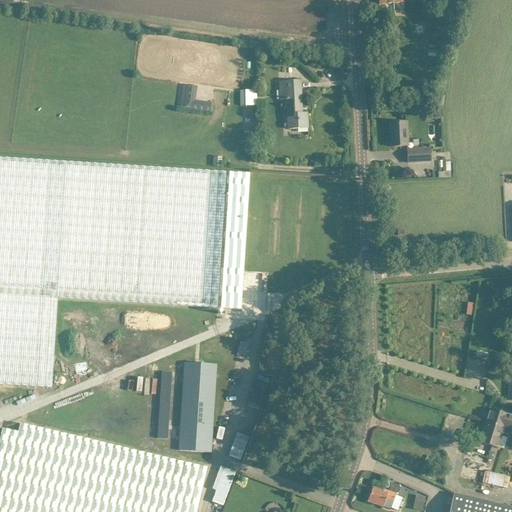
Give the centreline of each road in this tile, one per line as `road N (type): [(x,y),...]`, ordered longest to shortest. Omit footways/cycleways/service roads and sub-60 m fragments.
road 1 (tertiary): [(367,271),(351,0)]
road 2 (tertiary): [(335,511),(361,442),(373,367),(367,271)]
road 3 (unclassified): [(367,271),(511,265)]
